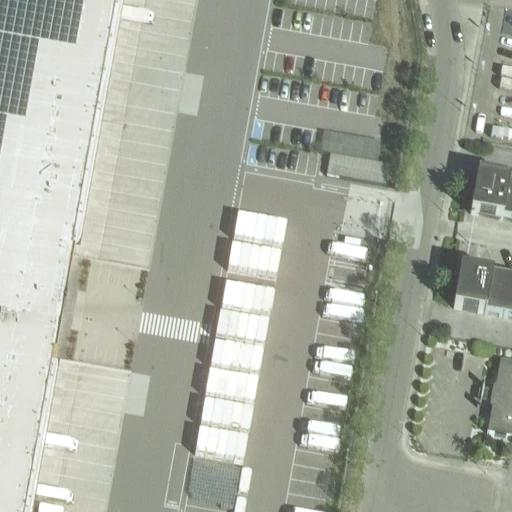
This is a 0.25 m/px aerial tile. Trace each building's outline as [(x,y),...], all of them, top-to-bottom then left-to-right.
[(0,0),(0,511),(24,511),(116,0),(0,0)] [(329,157),(326,178),(385,188),(388,167),(329,157)] [(511,182),(477,176),(470,215),(511,222),(511,182)] [(511,279),(460,270),(453,310),(511,320),(511,279)] [(485,394),(484,401),(486,404),(489,405),(488,408),(491,411),(486,436),(511,440),(511,444),(511,443),(511,364),(499,362),(495,387),(492,389),(491,392),(488,392),(485,394)]
